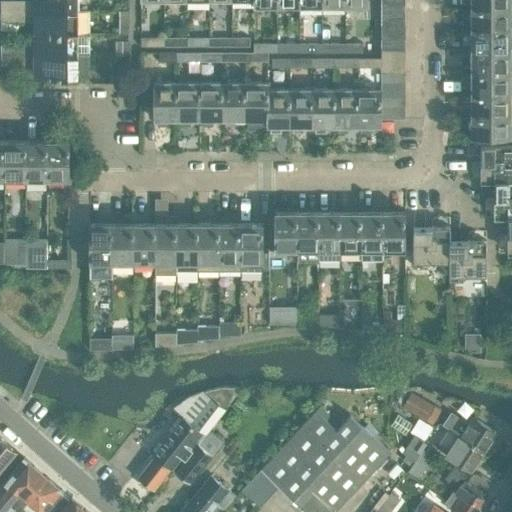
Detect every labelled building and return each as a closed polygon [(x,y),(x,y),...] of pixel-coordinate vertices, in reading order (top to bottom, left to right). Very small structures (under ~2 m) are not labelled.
[(89,10),(88,0),(33,0),(34,1),(20,1),(20,12),(78,11),(78,10),(89,10)] [(405,15),(405,4),(381,4),(381,15),(405,15)] [(510,28),(510,7),(471,7),(471,28),(510,28)] [(89,33),(89,10),(78,10),(78,11),(20,12),(20,23),(34,23),(34,33),(74,33),(89,33)] [(405,27),(405,15),(381,15),(381,27),(405,27)] [(405,38),(405,27),(381,27),(381,38),(405,38)] [(510,50),(510,28),(471,28),(471,50),(510,50)] [(89,55),(89,33),(74,33),(34,33),(33,44),(20,44),(20,55),(89,55)] [(158,47),(158,37),(140,37),(140,47),(158,47)] [(203,47),(203,37),(186,37),(186,47),(203,47)] [(181,47),(181,38),(163,38),(163,46),(181,47)] [(227,47),(226,38),(208,38),(208,47),(227,47)] [(248,47),(248,38),(231,38),(231,47),(248,47)] [(405,50),(405,38),(381,38),(381,50),(405,50)] [(128,55),(128,41),(116,41),(116,55),(128,55)] [(293,53),(294,43),(275,44),(275,53),(293,53)] [(270,53),(270,44),(253,44),(253,52),(267,53),(270,53)] [(316,53),(316,44),(298,44),(298,52),(316,53)] [(339,53),(339,44),(321,44),(321,53),(339,53)] [(362,53),(362,44),(344,44),(344,52),(362,53)] [(405,61),(405,50),(381,50),(381,58),(381,61),(405,61)] [(510,72),(510,50),(471,50),(471,72),(510,72)] [(267,62),(267,53),(253,52),(253,53),(249,53),(249,61),(267,62)] [(176,61),(176,53),(158,53),(158,61),(176,61)] [(199,61),(199,53),(181,53),(181,61),(199,61)] [(222,61),(222,53),(204,53),(204,61),(222,61)] [(244,61),(244,53),(226,53),(226,61),(244,61)] [(89,78),(89,55),(20,55),(20,65),(33,66),(33,77),(89,78)] [(289,67),(289,58),(271,58),(271,67),(289,67)] [(312,67),(312,58),(294,58),(294,67),(312,67)] [(334,67),(334,58),(316,58),(316,67),(334,67)] [(357,67),(357,58),(339,58),(339,67),(357,67)] [(381,67),(381,61),(381,58),(362,58),(362,67),(381,67)] [(405,73),(405,61),(381,61),(381,67),(381,73),(405,73)] [(510,93),(510,72),(471,72),(471,93),(510,93)] [(405,85),(405,73),(381,73),(381,85),(405,85)] [(164,119),(176,119),(176,83),(155,83),(155,82),(154,82),(154,83),(153,106),(153,120),(155,120),(155,119),(157,119),(157,125),(164,125),(164,119)] [(266,127),(266,89),(267,89),(267,82),(266,82),(266,83),(244,83),(244,119),(247,119),(247,125),(254,125),(254,119),(266,119),(266,127)] [(153,106),(154,83),(141,83),(141,106),(153,106)] [(199,119),(199,83),(176,83),(176,119),(179,119),(179,125),(187,125),(187,119),(199,119)] [(222,119),(222,83),(199,83),(199,119),(202,119),(202,125),(209,125),(209,119),(222,119)] [(244,119),(244,83),(222,83),(222,119),(225,119),(225,125),(232,125),(232,119),(244,119)] [(405,96),(405,85),(381,85),(381,89),(381,96),(405,96)] [(289,126),(289,89),(267,89),(266,89),(266,127),(268,127),(268,126),(270,126),(270,133),(277,133),(277,126),(289,126)] [(312,126),(312,89),(289,89),(289,126),(292,126),(292,133),(300,133),(300,126),(312,126)] [(334,126),(334,89),(312,89),(312,126),(315,126),(315,133),(322,133),(322,126),(334,126)] [(357,126),(357,89),(334,89),(334,126),(338,126),(338,133),(345,133),(345,126),(357,126)] [(381,108),(381,96),(381,89),(378,89),(357,89),(357,126),(360,126),(360,133),(368,133),(368,126),(378,126),(378,127),(381,127),(381,119),(381,108)] [(510,114),(510,93),(471,93),(471,114),(510,114)] [(404,108),(405,96),(381,96),(381,108),(404,108)] [(404,119),(404,108),(381,108),(381,119),(404,119)] [(511,135),(510,135),(510,114),(471,114),(471,136),(511,136),(511,135)] [(25,179),(25,139),(4,139),(4,179),(25,179)] [(47,179),(47,139),(25,139),(25,179),(47,179)] [(69,179),(69,139),(47,139),(47,179),(69,179)] [(511,144),(480,144),(480,181),(493,181),(507,181),(511,180),(511,144)] [(511,180),(507,181),(493,181),(493,217),(507,217),(511,217),(511,180)] [(297,249),(297,211),(275,211),(275,253),(276,253),(276,250),(297,249)] [(318,257),(318,211),(297,211),(297,249),(318,249),(318,257)] [(340,257),(340,211),(318,211),(318,257),(340,257)] [(361,249),(361,211),(340,211),(340,257),(341,257),(341,249),(361,249)] [(383,257),(383,249),(383,211),(361,211),(361,249),(361,257),(383,257)] [(404,240),(405,213),(405,211),(383,211),(383,249),(404,249),(404,250),(405,250),(404,240)] [(112,261),(113,222),(90,222),(90,266),(91,266),(91,261),(112,261)] [(134,261),(133,222),(113,222),(112,261),(134,261)] [(155,261),(155,222),(133,222),(134,261),(155,261)] [(155,273),(176,273),(176,222),(155,222),(155,261),(155,262),(155,273)] [(177,269),(198,269),(198,266),(198,222),(176,222),(176,273),(177,273),(177,269)] [(219,266),(219,222),(198,222),(198,266),(219,266)] [(219,222),(219,266),(241,266),(241,222),(219,222)] [(263,269),(263,222),(241,222),(241,266),(241,269),(263,269)] [(449,261),(449,240),(449,226),(412,227),(413,271),(427,271),(427,266),(432,266),(432,261),(441,261),(441,266),(449,266),(449,261)] [(486,280),(486,240),(449,240),(449,261),(449,266),(449,284),(463,284),(463,280),(467,280),(467,275),(477,275),(477,280),(486,280)] [(218,325),(197,326),(197,328),(198,340),(219,338),(218,325)] [(197,328),(175,330),(175,332),(176,343),(198,342),(198,339),(197,328)] [(175,332),(155,332),(155,345),(176,345),(176,343),(175,332)] [(112,339),(90,339),(90,349),(112,349),(112,339)] [(208,429),(225,408),(225,407),(241,387),(221,386),(204,391),(187,397),(172,408),(184,417),(138,477),(141,480),(140,483),(147,488),(151,487),(154,489),(156,487),(155,486),(170,467),(171,468),(181,456),(184,459),(208,429)] [(425,419),(433,405),(411,392),(403,406),(425,419)] [(307,511),(332,511),(389,451),(351,414),(337,429),(316,409),(241,489),(260,506),(279,486),(307,511)] [(484,452),(496,433),(472,417),(468,424),(451,412),(442,425),(458,434),(484,452)] [(189,482),(223,441),(208,429),(184,459),(175,471),(189,482)] [(423,448),(427,442),(415,434),(403,452),(406,455),(403,459),(410,465),(423,448)] [(472,470),(484,452),(458,434),(445,453),(472,470)] [(0,470),(17,451),(0,437),(0,470)] [(418,477),(433,454),(423,448),(410,465),(411,465),(407,471),(418,477)] [(30,494),(46,476),(23,457),(0,485),(0,511),(14,511),(22,504),(24,505),(31,496),(30,494)] [(211,474),(191,499),(206,511),(220,511),(236,495),(211,474)] [(41,511),(62,489),(46,476),(30,494),(31,496),(24,505),(32,511),(31,511),(41,511)] [(452,511),(476,511),(485,500),(480,497),(480,492),(465,480),(462,484),(461,484),(456,493),(460,496),(450,510),(452,511)] [(88,511),(70,497),(68,499),(59,492),(62,489),(41,511),(88,511)] [(206,511),(191,499),(179,511),(206,511)]
